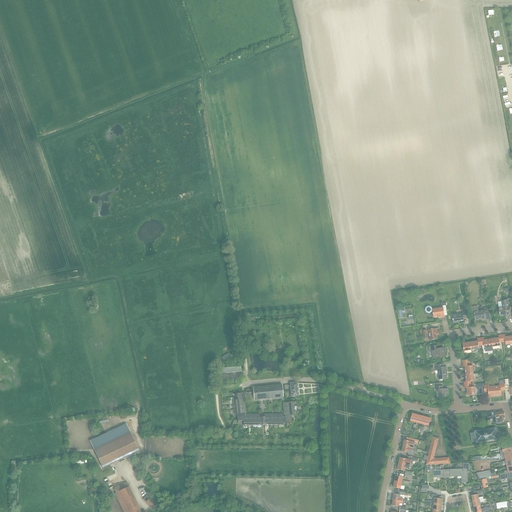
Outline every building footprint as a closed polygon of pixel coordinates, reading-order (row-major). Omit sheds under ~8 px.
[(498,302),(499,308),(500,315),(506,314),(506,317),(511,316),(509,306),(508,300),(501,301),(502,302),(498,302)] [(472,312),(474,312),(475,320),(482,319),(482,320),(486,320),(485,315),(488,314),(487,307),(484,308),(484,310),(478,311),(477,306),(470,307),(471,313),(472,313),(472,312)] [(426,308),(426,310),(427,312),(429,312),(431,311),(433,312),(434,317),(438,316),(438,317),(440,317),(441,318),(444,318),(444,316),(443,308),(432,309),(432,310),(431,309),(430,308),(428,307),(426,308)] [(463,318),(467,318),(465,311),(462,312),(462,314),(452,315),(453,323),(461,322),(461,323),(464,323),(463,318)] [(436,333),(438,332),(438,328),(428,329),(428,331),(426,331),(426,330),(423,330),(424,337),(427,337),(427,334),(429,334),(430,341),(437,339),(436,333)] [(504,334),(501,335),(502,342),(505,342),(506,345),(511,343),(511,335),(505,337),(504,334)] [(498,338),(491,339),(492,347),(500,346),(499,343),(502,342),(501,335),(498,335),(498,338)] [(483,337),(480,338),(481,346),(484,345),(485,348),(492,347),(491,339),(484,340),(483,337)] [(477,341),(470,342),(471,350),(479,349),(478,346),(481,346),(480,338),(477,338),(477,341)] [(471,350),(470,342),(463,343),(464,351),(471,350)] [(433,359),(445,357),(444,348),(438,349),(437,345),(430,346),(431,351),(432,351),(433,359)] [(473,363),(470,363),(462,364),(462,367),(465,367),(466,374),(473,374),(473,363)] [(439,379),(447,379),(446,367),(444,367),(443,364),(435,365),(435,369),(438,369),(439,379)] [(464,382),(464,385),(474,384),(473,374),(466,374),(466,382),(464,382)] [(499,380),(500,384),(499,384),(499,386),(489,387),(489,385),(484,385),(484,392),(488,392),(488,397),(501,396),(501,391),(505,390),(504,383),(503,380),(499,380)] [(297,382),(289,383),(290,390),(291,395),(291,397),(292,397),(298,396),(298,389),(297,382)] [(474,384),(464,385),(464,388),(467,388),(467,396),(475,395),(474,384)] [(281,385),(253,387),(254,399),(282,396),(281,385)] [(446,394),(448,394),(448,389),(443,389),(443,386),(436,387),(436,390),(438,390),(439,398),(446,397),(446,394)] [(236,400),(233,400),(234,405),(244,404),(243,399),(243,393),(235,394),(236,400)] [(244,408),(234,409),(235,414),(237,414),(237,418),(241,418),(240,416),(244,416),(244,413),(245,413),(244,408)] [(295,411),(285,412),(286,416),(286,419),(288,419),(289,422),(292,422),(292,416),(296,415),(295,411)] [(491,413),(486,414),(487,418),(492,417),(495,416),(496,416),(497,419),(498,423),(501,423),(501,422),(505,421),(505,417),(504,411),(495,413),(495,412),(491,413)] [(283,415),(278,415),(278,425),(283,425),(283,423),(289,422),(288,419),(286,419),(286,416),(283,417),(283,415)] [(241,418),(237,418),(238,423),(243,422),(244,425),(248,425),(248,416),(244,416),(240,416),(241,418)] [(482,442),(482,443),(482,442),(485,442),(486,442),(486,441),(489,441),(489,442),(489,441),(492,440),(492,441),(493,441),(492,440),(498,440),(497,436),(498,436),(498,435),(500,435),(499,432),(498,433),(497,433),(497,432),(496,432),(496,428),(491,429),(490,429),(487,430),(487,429),(487,430),(484,430),(483,430),(484,430),(480,431),(480,430),(480,431),(476,431),(475,431),(473,432),(474,433),(471,433),(472,442),(476,442),(477,443),(478,443),(482,442)] [(130,432),(94,450),(103,468),(139,451),(130,432)] [(404,440),(403,446),(416,449),(416,447),(414,446),(415,443),(418,443),(418,441),(412,439),(412,442),(404,440)] [(500,450),(500,453),(511,450),(511,445),(502,446),(501,447),(502,450),(500,450)] [(418,449),(416,449),(403,446),(401,452),(412,454),(413,451),(417,452),(418,449)] [(511,450),(500,453),(502,459),(511,456),(511,450)] [(434,458),(428,456),(426,465),(437,464),(437,458),(434,458)] [(400,457),(398,463),(410,466),(413,466),(413,464),(410,463),(411,460),(415,461),(416,458),(409,457),(408,459),(400,457)] [(458,469),(456,469),(456,476),(457,476),(457,477),(461,476),(462,483),(468,482),(467,472),(469,472),(469,463),(463,464),(463,469),(458,469)] [(456,469),(440,470),(441,478),(445,477),(450,476),(450,477),(454,477),(454,476),(456,476),(456,469)] [(441,478),(440,470),(430,470),(431,473),(429,473),(429,483),(434,483),(434,478),(438,478),(438,477),(441,477),(441,478)] [(511,472),(505,474),(500,475),(501,480),(509,478),(510,483),(511,482),(511,472)] [(396,475),(394,481),(409,484),(409,482),(402,480),(403,477),(396,475)] [(145,511),(144,511),(141,511),(126,481),(114,488),(116,492),(115,493),(123,511),(145,511)] [(471,496),(472,502),(483,500),(482,497),(479,498),(478,494),(483,493),(482,490),(474,491),(474,494),(475,495),(471,496)] [(393,494),(393,500),(407,502),(408,499),(404,499),(405,496),(407,496),(411,497),(411,494),(402,492),(396,491),(396,494),(393,494)] [(426,501),(426,503),(431,504),(433,504),(441,505),(442,499),(437,498),(437,495),(431,494),(431,498),(434,498),(434,501),(430,501),(426,501)] [(157,504),(146,495),(143,499),(146,502),(153,508),(157,504)] [(483,500),(472,502),(474,508),(480,506),(480,503),(483,502),(483,503),(486,502),(486,499),(483,500)]
